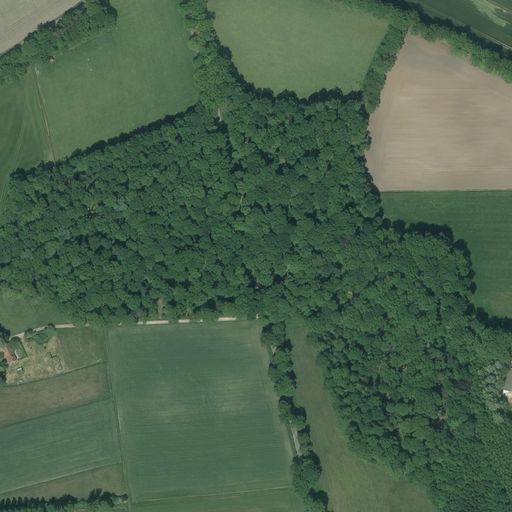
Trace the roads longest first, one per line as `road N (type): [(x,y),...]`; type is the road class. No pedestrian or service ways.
road 1 (tertiary): [(312,511),(190,0)]
road 2 (track): [(252,263),(511,351)]
